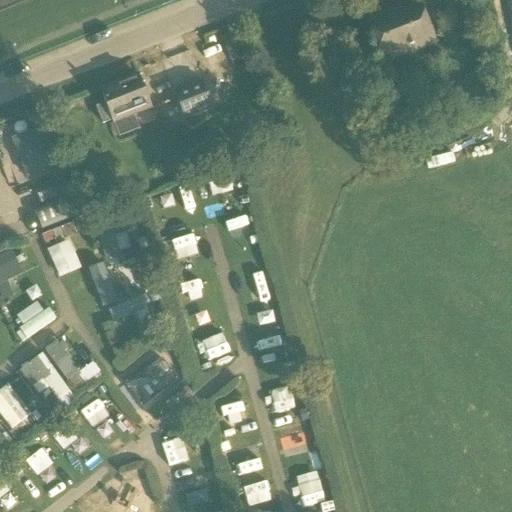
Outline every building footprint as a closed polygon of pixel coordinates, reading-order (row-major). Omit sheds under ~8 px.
[(400,8),(390,13),(366,22),(383,63),(435,42),(420,7),(403,14),(400,8)] [(113,123),(150,108),(138,76),(101,91),(113,123)] [(202,82),(175,92),(185,119),(212,108),(202,82)] [(28,178),(55,168),(40,129),(14,139),(28,178)] [(35,188),(37,193),(41,203),(71,191),(65,176),(35,188)] [(157,195),(163,214),(184,206),(178,188),(157,195)] [(42,229),(52,225),(79,214),(71,196),(43,207),(34,211),(42,229)] [(113,225),(97,230),(105,258),(121,254),(113,225)] [(178,260),(202,254),(197,233),(173,240),(178,260)] [(59,277),(82,267),(70,238),(47,248),(59,277)] [(11,251),(0,256),(0,285),(22,275),(11,251)] [(104,261),(86,268),(101,307),(119,300),(104,261)] [(106,308),(112,322),(150,307),(145,293),(106,308)] [(56,318),(47,306),(42,310),(36,301),(12,318),(27,339),(56,318)] [(199,342),(208,361),(231,351),(223,332),(199,342)] [(56,339),(44,347),(66,381),(78,373),(56,339)] [(18,368),(37,394),(49,386),(59,401),(71,393),(41,352),(18,368)] [(163,358),(127,386),(145,407),(179,380),(163,358)] [(80,386),(100,371),(93,362),(73,376),(80,386)] [(0,413),(4,419),(0,422),(0,426),(6,434),(32,414),(7,382),(0,387),(0,413)] [(270,391),(274,411),(293,408),(289,388),(270,391)] [(82,411),(95,428),(110,416),(98,399),(82,411)] [(221,406),(226,427),(246,423),(241,402),(221,406)] [(285,458),(307,451),(298,421),(276,427),(285,458)] [(72,426),(59,434),(74,457),(86,449),(72,426)] [(169,466),(189,460),(182,438),(162,444),(169,466)] [(240,474),(261,468),(255,445),(233,452),(240,474)] [(45,449),(29,457),(41,483),(58,475),(45,449)] [(295,488),(299,506),(320,502),(314,472),(296,476),(299,487),(295,488)] [(181,481),(188,505),(209,499),(202,475),(181,481)]
